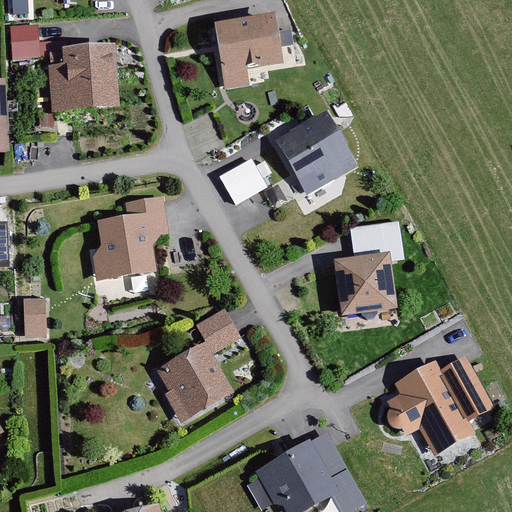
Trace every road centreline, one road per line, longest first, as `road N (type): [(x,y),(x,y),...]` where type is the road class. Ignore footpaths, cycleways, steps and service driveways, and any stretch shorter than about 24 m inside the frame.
road 1 (residential): [(172,147),(312,395)]
road 2 (residential): [(0,175),(172,147)]
road 3 (residential): [(172,147),(130,0)]
